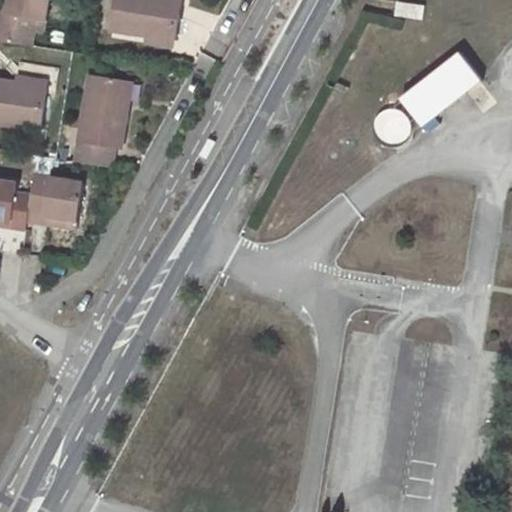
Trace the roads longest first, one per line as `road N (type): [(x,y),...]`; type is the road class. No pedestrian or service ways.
road 1 (secondary): [(104,375),(316,0)]
road 2 (residential): [(20,323),(90,274),(208,57)]
road 3 (secondary): [(32,511),(104,375)]
